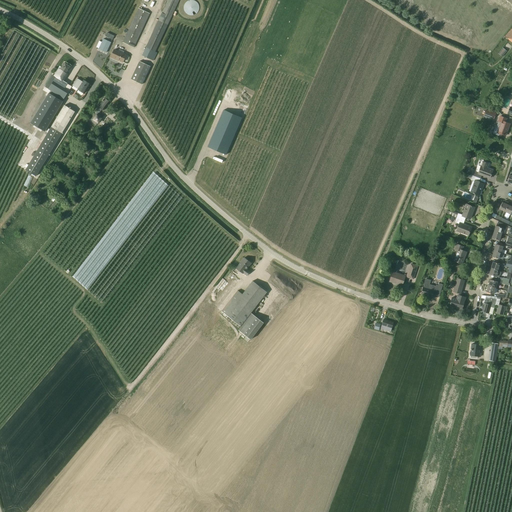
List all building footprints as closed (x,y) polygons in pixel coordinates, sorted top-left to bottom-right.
[(179,0),(168,0),(146,48),(142,56),(154,61),(157,53),(155,53),(179,0)] [(191,16),(192,16),(193,16),(194,15),(195,15),(196,14),(197,14),(197,13),(198,13),(198,12),(199,11),(199,10),(199,9),(199,8),(199,7),(199,6),(199,5),(198,4),(198,3),(197,3),(197,2),(196,2),(196,1),(195,1),(194,1),(193,0),(192,0),(191,0),(190,0),(189,1),(188,1),(187,1),(187,2),(186,2),(186,3),(185,3),(185,4),(184,5),(184,6),(184,7),(184,8),(184,9),(184,10),(184,11),(185,12),(185,13),(186,13),(186,14),(187,14),(187,15),(188,15),(189,15),(190,16),(191,16)] [(150,14),(139,8),(123,42),(134,48),(150,14)] [(114,42),(107,38),(102,49),(110,52),(114,42)] [(502,48),(498,53),(502,57),(507,51),(502,48)] [(114,50),(111,57),(118,60),(118,59),(123,61),(126,55),(114,50)] [(143,57),(141,61),(151,66),(153,61),(151,60),(150,64),(147,63),(148,60),(143,57)] [(151,67),(140,61),(131,79),(142,85),(151,67)] [(45,87),(51,91),(64,99),(69,91),(72,87),(64,81),(72,68),(64,63),(60,70),(59,69),(55,76),(53,74),(45,87)] [(238,71),(238,73),(235,72),(233,77),(242,79),(244,73),(238,71)] [(78,90),(80,91),(85,94),(90,84),(84,80),(83,82),(77,79),(73,86),(78,89),(78,90)] [(63,101),(49,93),(31,123),(45,132),(63,101)] [(105,99),(98,108),(94,113),(88,120),(96,126),(98,123),(98,124),(99,124),(102,119),(102,118),(98,115),(102,110),(103,111),(104,110),(110,102),(105,99)] [(65,105),(51,127),(39,148),(26,170),(37,177),(75,112),(65,105)] [(242,118),(224,110),(208,147),(226,154),(242,118)] [(496,113),(486,110),(484,116),(493,119),(496,113)] [(501,122),(500,127),(497,126),(495,127),(493,134),(497,135),(498,133),(506,136),(510,124),(505,122),(507,119),(500,116),(498,121),(501,122)] [(88,158),(93,151),(89,148),(87,150),(85,149),(82,154),(88,158)] [(474,171),(472,175),(480,178),(482,175),(490,178),(493,170),(487,168),(488,164),(483,161),(481,166),(478,173),(474,171)] [(28,175),(24,185),(28,188),(30,183),(32,184),(34,178),(28,175)] [(484,183),(479,182),(480,178),(472,175),(471,180),(475,182),(471,192),(479,195),(484,183)] [(497,203),(495,210),(501,213),(502,210),(505,211),(508,205),(503,202),(501,205),(497,203)] [(470,219),(475,207),(467,204),(463,215),(450,210),(448,215),(456,218),(464,221),(466,217),(470,219)] [(471,227),(463,224),(464,221),(456,218),(455,222),(459,224),(457,231),(468,235),(471,227)] [(494,232),(501,234),(503,228),(496,226),(494,232)] [(462,264),(466,252),(462,250),(463,247),(457,244),(455,249),(458,250),(454,260),(462,264)] [(503,250),(504,246),(496,244),(494,250),(501,253),(502,253),(506,254),(507,251),(503,250)] [(501,253),(494,250),(492,256),(500,259),(501,253)] [(245,258),(236,268),(243,274),(244,273),(247,276),(250,272),(247,269),(252,263),(245,258)] [(499,268),(500,264),(493,262),(491,268),(498,270),(501,271),(502,269),(499,268)] [(413,280),(418,266),(410,263),(406,277),(413,280)] [(497,276),(499,277),(499,276),(500,276),(501,273),(501,272),(501,271),(498,270),(491,268),(489,274),(497,276)] [(403,284),(406,276),(393,271),(390,281),(395,283),(395,282),(403,284)] [(210,337),(234,355),(250,334),(254,337),(284,298),(280,294),(285,289),(273,280),(271,283),(259,273),(210,337)] [(460,294),(464,280),(457,278),(454,292),(460,294)] [(427,295),(433,297),(433,294),(435,295),(435,296),(439,297),(442,285),(439,284),(439,286),(436,285),(436,287),(429,285),(430,280),(426,279),(424,285),(425,285),(424,287),(423,287),(421,294),(427,296),(427,295)] [(496,288),(497,283),(498,282),(490,279),(488,286),(496,288)] [(496,288),(488,286),(487,292),(494,294),(496,288)] [(464,301),(465,297),(458,295),(457,299),(452,298),(450,306),(456,308),(456,306),(463,308),(465,301),(464,301)] [(495,305),(497,297),(487,295),(482,311),(489,313),(491,307),(494,308),(495,305)] [(507,307),(505,306),(499,305),(500,299),(501,298),(501,297),(498,297),(497,297),(495,305),(498,306),(496,313),(503,315),(505,310),(506,310),(507,307)] [(382,325),(381,329),(391,332),(393,322),(384,319),(382,325)] [(470,352),(470,354),(471,355),(470,355),(478,356),(481,357),(481,353),(479,353),(480,345),(472,344),(471,352),(470,352)]
